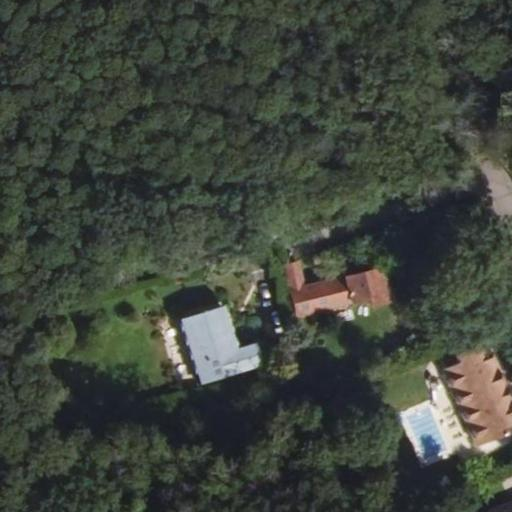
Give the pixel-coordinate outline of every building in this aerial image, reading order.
[(281,265),(287,289),(302,286),(296,262),(281,265)] [(382,267),(300,287),(306,314),(320,310),(337,306),(366,298),(368,307),(391,302),(382,267)] [(287,290),(293,317),(306,314),(300,287),(287,290)] [(337,306),(320,310),(322,318),(340,314),(337,306)] [(233,351),(220,308),(179,321),(198,382),(258,364),(252,345),(233,351)] [(448,336),(445,323),(424,330),(426,342),(448,336)] [(281,340),(287,366),(301,363),(295,337),(281,340)] [(511,430),(511,405),(484,340),(451,354),(452,356),(441,361),(444,367),(441,369),(474,447),(511,430)]
